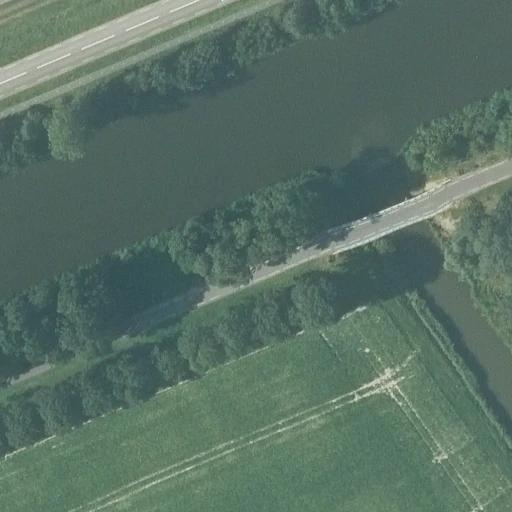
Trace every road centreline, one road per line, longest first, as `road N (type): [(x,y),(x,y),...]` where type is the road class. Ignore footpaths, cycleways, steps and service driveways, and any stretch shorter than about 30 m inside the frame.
road 1 (unclassified): [(0,376),(511,163)]
road 2 (primary): [(200,0),(0,84)]
